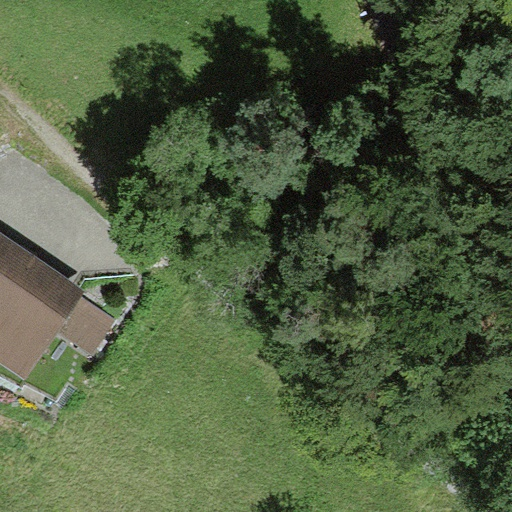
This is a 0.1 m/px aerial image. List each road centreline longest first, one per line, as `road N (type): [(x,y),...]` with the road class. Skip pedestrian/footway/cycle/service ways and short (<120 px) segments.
road 1 (track): [(195,249),(0,87)]
road 2 (residential): [(511,213),(404,0)]
